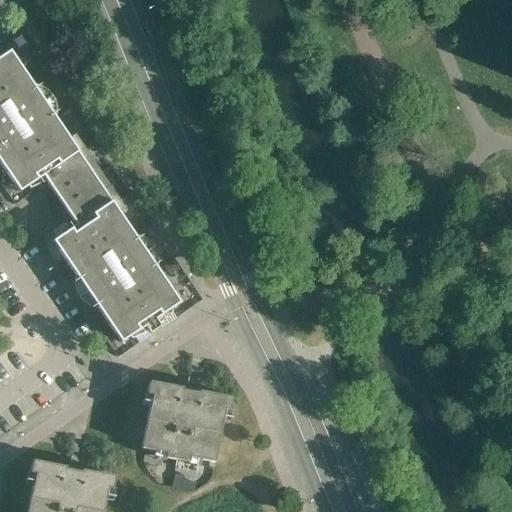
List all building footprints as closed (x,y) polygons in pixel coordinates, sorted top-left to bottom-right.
[(0,131),(43,102),(34,89),(9,52),(0,57),(0,131)] [(94,178),(54,119),(43,102),(0,131),(0,165),(19,193),(43,177),(59,201),(94,178)] [(145,253),(111,203),(94,178),(59,201),(76,226),(52,242),(86,293),(145,253)] [(179,303),(156,269),(145,253),(86,293),(120,343),(144,327),(149,334),(160,327),(155,320),(179,303)] [(213,463),(222,419),(227,419),(231,398),(198,392),(198,394),(186,392),(187,390),(149,382),(145,403),(149,404),(141,449),(165,454),(164,459),(188,463),(189,459),(213,463)] [(102,511),(105,498),(110,498),(114,477),(81,471),(81,473),(69,471),(70,468),(32,461),(28,482),(33,483),(26,511),(102,511)]
